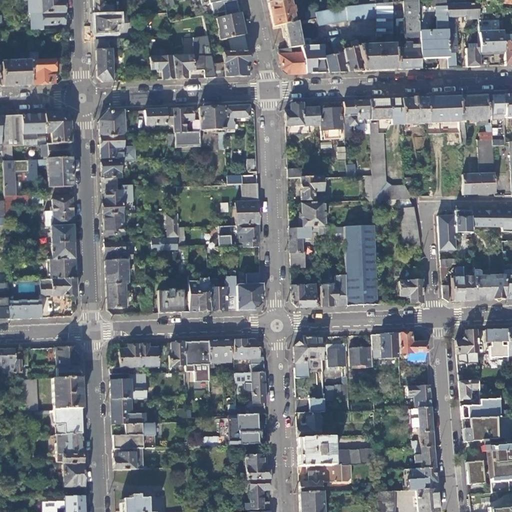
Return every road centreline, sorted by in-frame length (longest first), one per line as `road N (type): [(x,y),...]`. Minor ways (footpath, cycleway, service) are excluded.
road 1 (residential): [(269,89),(511,79)]
road 2 (residential): [(92,332),(82,97)]
road 3 (residential): [(269,89),(277,324)]
road 4 (residential): [(455,511),(438,316)]
road 5 (residential): [(438,316),(428,207),(511,204)]
road 6 (residential): [(286,511),(277,324)]
road 7 (residential): [(82,97),(269,89)]
road 8 (residential): [(277,324),(92,332)]
road 9 (residential): [(101,511),(92,332)]
road 10 (residential): [(438,316),(277,324)]
